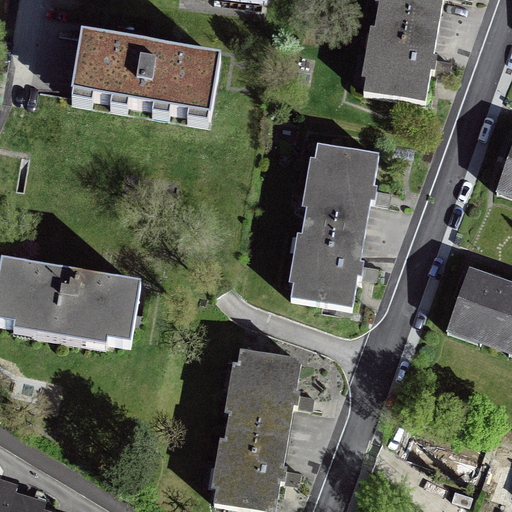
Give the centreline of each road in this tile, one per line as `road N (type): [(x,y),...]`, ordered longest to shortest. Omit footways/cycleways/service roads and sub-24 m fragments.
road 1 (residential): [(331,511),(511,5)]
road 2 (residential): [(116,511),(0,446)]
